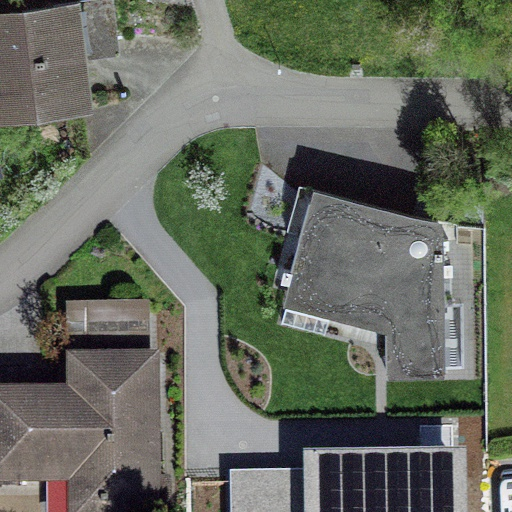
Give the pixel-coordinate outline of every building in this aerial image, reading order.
[(75,20),(0,28),(0,111),(85,101),(75,20)] [(442,214),(312,184),(286,299),(385,326),(387,372),(446,373),(442,214)] [(82,412),(0,414),(0,428),(2,504),(161,498),(155,325),(80,327),(82,412)] [(464,511),(463,453),(305,456),(306,470),(306,511),(464,511)] [(306,511),(306,470),(227,469),(227,511),(306,511)]
